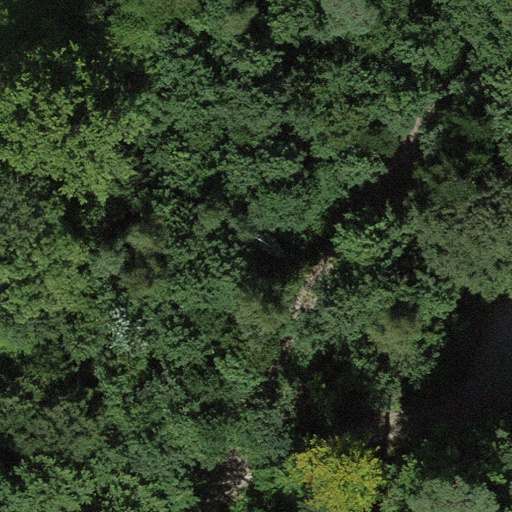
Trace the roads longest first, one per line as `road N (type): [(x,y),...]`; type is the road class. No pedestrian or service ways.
road 1 (track): [(209,492),(400,161)]
road 2 (track): [(511,382),(209,492),(198,511)]
